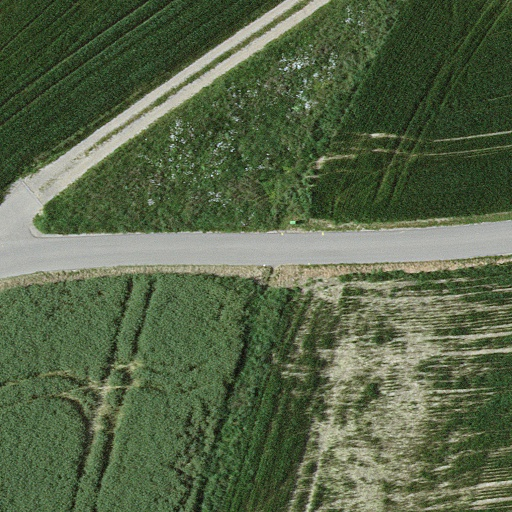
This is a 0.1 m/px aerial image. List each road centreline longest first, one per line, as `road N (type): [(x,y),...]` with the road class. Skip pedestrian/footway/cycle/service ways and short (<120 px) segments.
road 1 (unclassified): [(0,262),(511,238)]
road 2 (track): [(0,234),(70,163),(300,0)]
